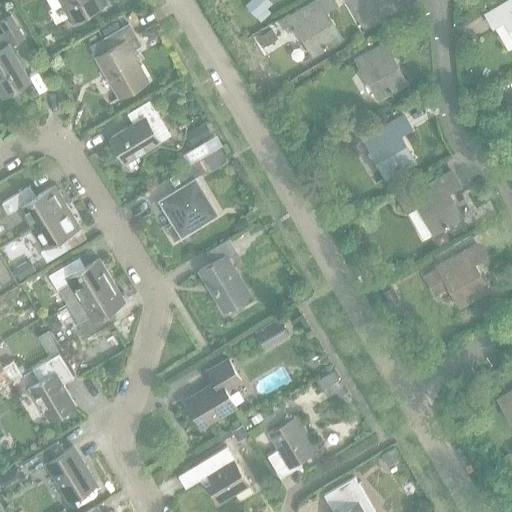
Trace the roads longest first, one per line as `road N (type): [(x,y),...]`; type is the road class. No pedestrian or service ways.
road 1 (residential): [(469,511),(180,0)]
road 2 (residential): [(157,511),(121,444),(158,327),(157,287),(67,152),(42,151),(0,176)]
